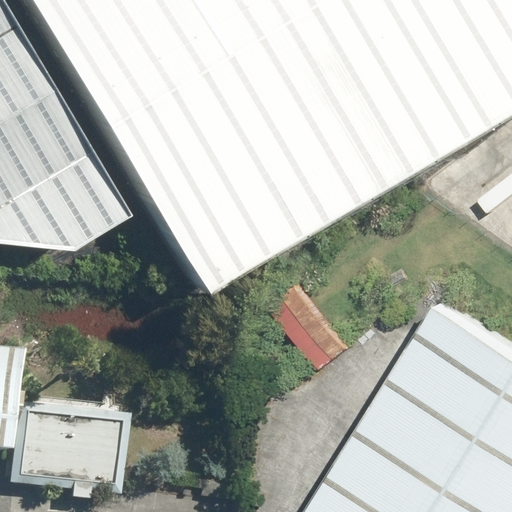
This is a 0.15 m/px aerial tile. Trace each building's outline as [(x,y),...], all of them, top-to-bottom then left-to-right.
[(511,0),(14,0),(183,282),(511,86),(511,0)] [(0,235),(54,240),(110,207),(0,23),(0,235)] [(308,283),(281,305),(331,367),(359,345),(308,283)] [(311,511),(511,511),(511,342),(444,300),(311,511)] [(0,447),(8,351),(0,350),(0,447)] [(289,473),(297,391),(260,388),(252,470),(289,473)] [(126,414),(13,403),(5,483),(118,494),(126,414)]
